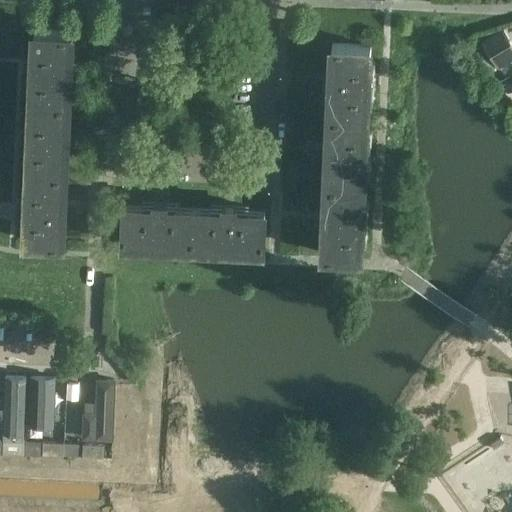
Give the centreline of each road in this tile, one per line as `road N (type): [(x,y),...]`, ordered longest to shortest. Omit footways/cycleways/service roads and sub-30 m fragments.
road 1 (residential): [(266,0),(265,163),(113,156)]
road 2 (residential): [(0,355),(90,360),(103,174),(113,156)]
road 3 (residential): [(113,156),(118,0)]
